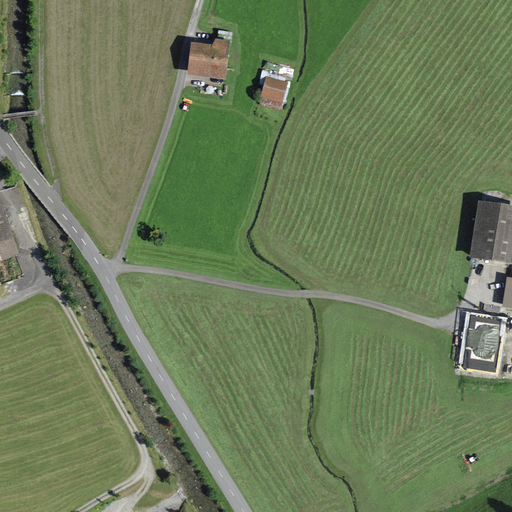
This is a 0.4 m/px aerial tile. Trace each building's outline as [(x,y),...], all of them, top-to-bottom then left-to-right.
[(226,48),(196,44),(191,76),(222,80),(226,48)] [(288,87),(263,80),(258,98),(284,105),(288,87)] [(511,212),(480,210),(474,263),(511,266),(511,212)] [(0,217),(0,261),(15,256),(0,217)] [(511,280),(506,280),(503,304),(511,305),(511,280)] [(501,319),(471,314),(466,343),(497,348),(501,319)]
